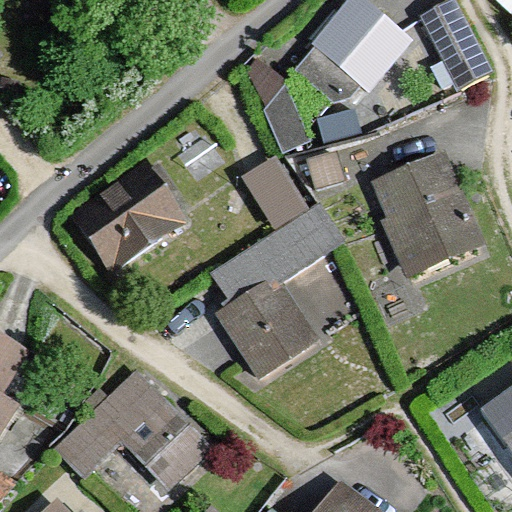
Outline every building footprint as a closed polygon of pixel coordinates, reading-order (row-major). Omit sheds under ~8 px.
[(394,46),(331,0),(330,0),(285,62),(347,108),(394,46)] [(443,2),(409,19),(447,95),(481,78),(443,2)] [(444,160),(371,191),(410,283),(483,252),(444,160)] [(144,168),(72,221),(115,280),(187,227),(144,168)] [(277,287),(223,324),(264,385),(319,348),(277,287)] [(0,334),(0,455),(55,368),(0,334)] [(140,377),(55,457),(79,482),(123,442),(166,488),(208,449),(140,377)] [(511,395),(482,418),(511,459),(511,395)] [(372,511),(340,487),(319,511),(372,511)]
